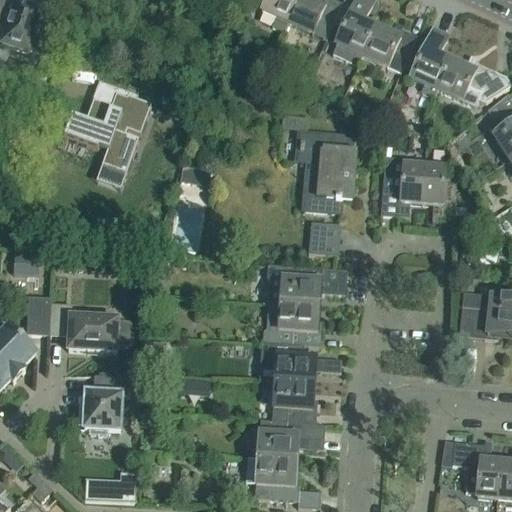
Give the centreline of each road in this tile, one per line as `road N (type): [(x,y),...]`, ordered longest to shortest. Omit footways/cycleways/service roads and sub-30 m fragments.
road 1 (residential): [(367,421),(384,264),(391,248),(410,239),(434,246),(448,276),(441,405)]
road 2 (residential): [(2,435),(49,481),(57,379)]
